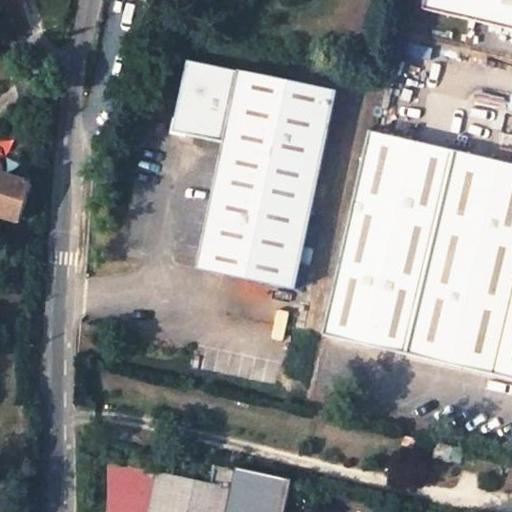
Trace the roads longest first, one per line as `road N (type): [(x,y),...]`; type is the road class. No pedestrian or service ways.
road 1 (unclassified): [(88,0),(71,117),(56,353),(57,511)]
road 2 (unknown): [(62,257),(145,281),(161,149)]
road 3 (unknown): [(145,281),(170,328),(272,347)]
